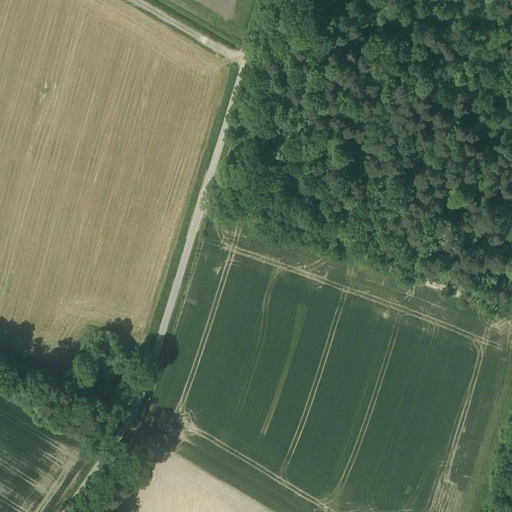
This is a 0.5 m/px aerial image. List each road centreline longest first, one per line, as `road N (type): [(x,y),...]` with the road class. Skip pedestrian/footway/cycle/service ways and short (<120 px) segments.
road 1 (unclassified): [(267,0),(141,394),(67,511)]
road 2 (track): [(134,0),(247,65)]
